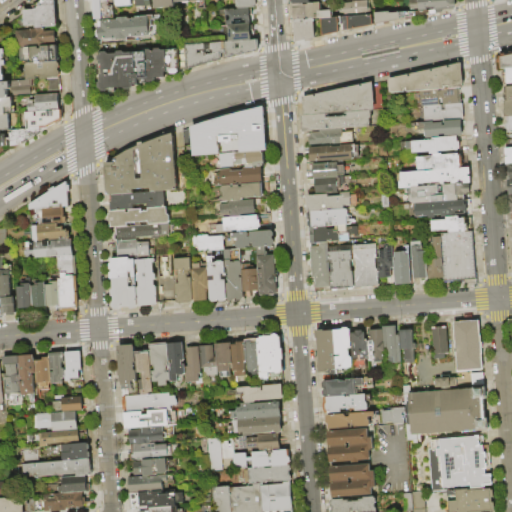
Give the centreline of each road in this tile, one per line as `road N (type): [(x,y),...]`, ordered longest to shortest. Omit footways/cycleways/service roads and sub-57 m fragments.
road 1 (tertiary): [(511,296),(0,337)]
road 2 (residential): [(477,39),(511,494)]
road 3 (residential): [(280,83),(313,511)]
road 4 (residential): [(84,151),(111,511)]
road 5 (primary): [(84,151),(185,108),(280,83)]
road 6 (primary): [(279,67),(164,95),(82,131)]
road 7 (primary): [(476,23),(279,67)]
road 8 (primary): [(280,83),(477,39)]
road 9 (residential): [(72,0),(84,151)]
